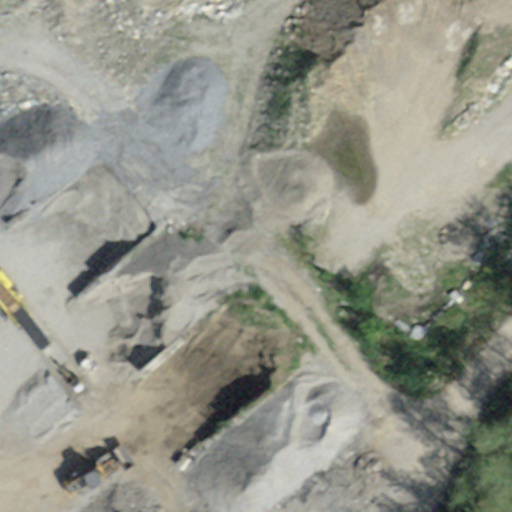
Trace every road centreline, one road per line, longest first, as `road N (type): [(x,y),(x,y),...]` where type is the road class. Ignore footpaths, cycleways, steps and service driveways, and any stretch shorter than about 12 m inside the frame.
road 1 (track): [(322,511),(319,437),(369,308),(511,182)]
road 2 (track): [(345,370),(231,364),(84,317),(0,320)]
